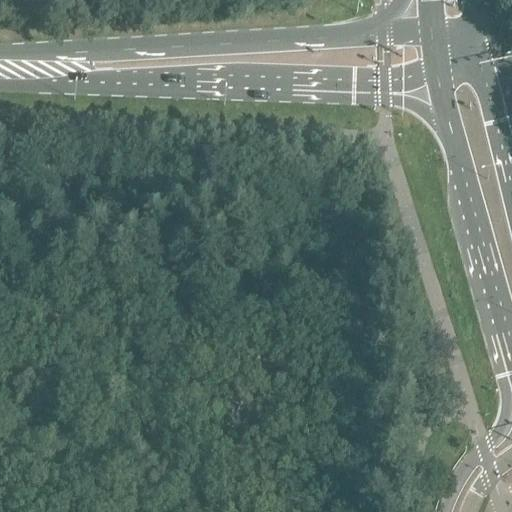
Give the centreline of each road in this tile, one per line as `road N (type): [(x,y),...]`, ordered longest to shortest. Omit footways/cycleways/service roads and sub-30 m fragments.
road 1 (primary): [(0,85),(441,96)]
road 2 (primary): [(432,31),(0,52)]
road 3 (primary): [(441,96),(511,355)]
